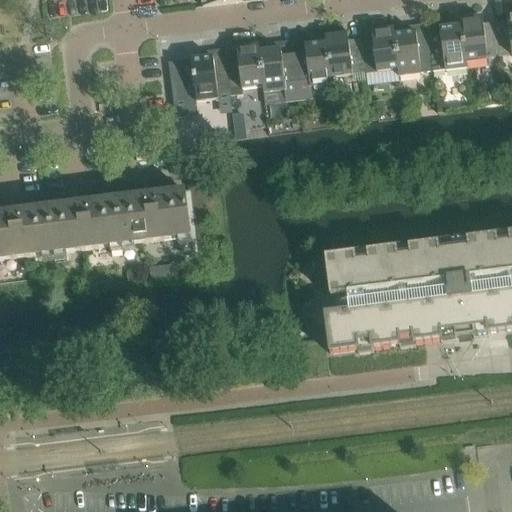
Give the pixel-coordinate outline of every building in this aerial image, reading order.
[(202,0),(203,9),(262,2),(261,0),(202,0)] [(508,28),(496,29),(499,54),(511,53),(511,58),(511,57),(511,15),(507,16),(508,28)] [(461,29),(467,63),(488,61),(487,56),(499,54),(496,29),(484,31),(483,19),(461,22),(461,29)] [(429,33),(428,33),(433,74),(434,74),(435,81),(446,79),(445,73),(468,70),(467,63),(461,29),(441,31),(440,25),(428,27),(429,33)] [(373,44),(361,46),(364,71),(376,69),(377,75),(398,72),(395,37),(394,30),(372,33),(373,44)] [(433,74),(428,33),(395,37),(398,72),(399,79),(433,74)] [(326,39),(326,45),(332,80),(353,78),(352,72),(364,71),(361,46),(349,47),(348,36),(326,39)] [(293,49),(300,104),(313,102),(312,90),(333,87),(332,80),(326,45),(293,49)] [(263,89),(260,54),(259,47),(237,50),(238,61),(226,63),(229,88),(230,99),(243,98),(242,91),(263,89)] [(260,54),(263,89),(264,95),(285,93),(286,106),(300,104),(293,49),(260,54)] [(229,88),(226,63),(214,64),(214,59),(191,62),(197,104),(219,101),(217,89),(229,88)] [(117,201),(123,248),(192,240),(186,193),(117,201)] [(117,201),(49,210),(55,257),(123,248),(117,201)] [(0,263),(55,257),(49,210),(0,215),(0,263)] [(511,236),(510,233),(495,235),(495,238),(469,242),(469,238),(437,242),(437,246),(411,249),(410,246),(395,248),(395,251),(369,254),(369,251),(353,253),(354,256),(326,260),(331,299),(347,297),(349,314),(325,317),(330,356),(358,352),(358,356),(374,354),(373,350),(399,347),(400,350),(415,349),(415,345),(441,342),(442,345),(457,343),(457,340),(474,337),(474,341),(489,339),(489,336),(508,333),(511,332),(511,236)]
